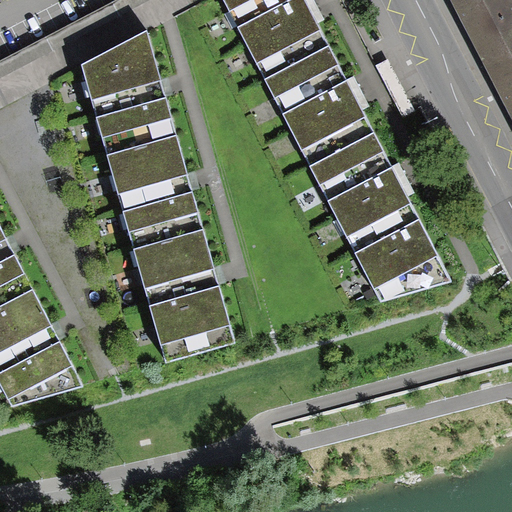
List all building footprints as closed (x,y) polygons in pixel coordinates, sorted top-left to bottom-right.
[(0,71),(134,0),(106,0),(0,55),(0,71)] [(216,0),(267,94),(331,60),(298,0),(216,0)] [(446,0),(465,35),(511,10),(505,0),(446,0)] [(465,35),(510,118),(511,117),(511,12),(511,10),(465,35)] [(174,141),(139,35),(72,69),(101,163),(174,141)] [(267,94),(322,197),(386,163),(331,60),(267,94)] [(203,237),(174,141),(101,163),(130,259),(203,237)] [(322,197),(376,299),(447,277),(386,163),(322,197)] [(235,341),(203,237),(130,259),(162,363),(235,341)] [(0,313),(30,297),(0,241),(0,313)] [(0,313),(0,398),(3,406),(80,386),(30,297),(0,313)] [(5,446),(12,482),(53,474),(50,457),(40,459),(37,440),(5,446)]
